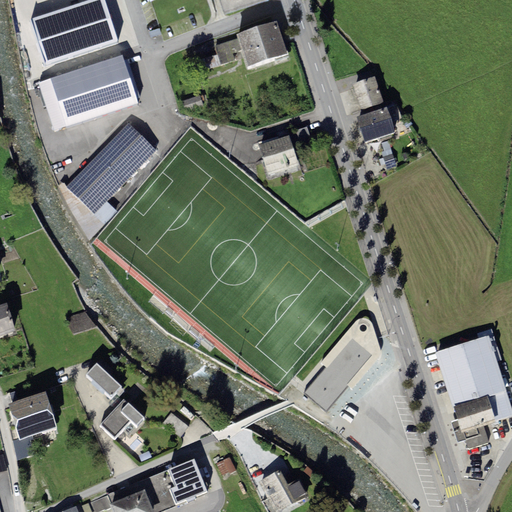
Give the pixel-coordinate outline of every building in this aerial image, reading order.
[(103,0),(93,0),(31,20),(45,65),(117,42),(103,0)] [(277,22),(237,35),(238,39),(244,58),(247,67),(287,54),(277,22)] [(244,58),(238,39),(215,46),(218,55),(221,65),(244,58)] [(199,72),(221,65),(218,55),(196,62),(199,72)] [(124,61),(123,56),(51,80),(67,127),(138,104),(137,99),(124,61)] [(124,61),(137,99),(140,97),(128,60),(124,61)] [(363,115),(385,108),(375,77),(352,84),(363,115)] [(67,127),(51,80),(39,83),(55,131),(67,127)] [(202,105),(199,96),(182,101),(185,110),(202,105)] [(363,115),(357,117),(365,143),(395,133),(387,108),(385,108),(363,115)] [(129,124),(66,187),(94,214),(107,201),(156,151),(129,124)] [(308,127),(289,133),(290,136),(293,146),(312,140),(308,127)] [(268,139),(269,142),(290,136),(289,133),(268,139)] [(269,142),(258,146),(268,176),(299,165),(293,146),(290,136),(269,142)] [(107,201),(94,214),(66,187),(64,181),(59,186),(89,241),(118,211),(107,201)] [(6,303),(0,304),(0,335),(15,331),(6,303)] [(85,311),(65,318),(75,335),(96,328),(85,311)] [(327,368),(304,394),(328,413),(349,386),(353,389),(379,359),(381,360),(382,356),(383,350),(380,343),(370,321),(368,319),(365,318),(361,319),(357,321),(321,364),(327,368)] [(511,408),(488,336),(436,353),(462,433),(511,416),(511,408)] [(91,383),(97,389),(109,376),(96,364),(86,375),(93,381),(91,383)] [(122,387),(109,376),(97,389),(104,395),(106,393),(111,399),(122,387)] [(57,428),(45,393),(27,399),(38,434),(57,428)] [(38,434),(27,399),(9,404),(20,440),(38,434)] [(124,399),(99,425),(115,440),(132,422),(136,426),(144,418),(124,399)] [(171,412),(163,422),(181,436),(189,426),(171,412)] [(217,464),(224,478),(237,472),(230,458),(217,464)] [(175,488),(170,490),(176,507),(182,504),(208,493),(202,478),(198,470),(195,460),(168,471),(175,488)] [(298,479),(293,482),(288,484),(281,470),(259,482),(268,499),(275,511),(281,511),(299,503),(304,500),(301,496),(306,494),(304,490),(306,489),(300,478),(298,479)] [(145,490),(153,511),(162,511),(176,507),(170,490),(175,488),(168,471),(163,473),(141,481),(135,484),(138,493),(145,490)] [(138,493),(109,504),(112,511),(153,511),(145,490),(138,493)] [(267,511),(275,511),(268,499),(263,502),(267,511)]
